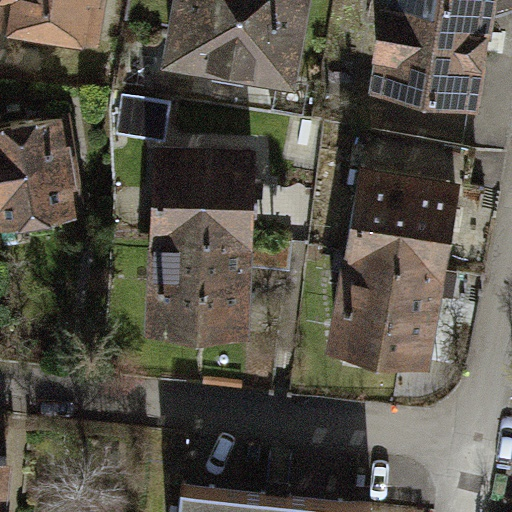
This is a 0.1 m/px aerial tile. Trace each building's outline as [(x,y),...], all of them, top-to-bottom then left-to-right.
[(132,0),(35,0),(29,35),(123,53),(132,0)] [(338,0),(197,0),(185,73),(321,98),(338,0)] [(511,75),(511,0),(407,0),(388,91),(503,116),(511,75)] [(6,130),(0,130),(0,227),(22,225),(25,255),(107,247),(94,104),(5,112),(6,130)] [(287,149),(182,144),(173,336),(278,341),(287,149)] [(486,189),(375,169),(341,353),(453,374),(486,189)] [(0,438),(0,511),(33,511),(36,440),(0,438)] [(372,511),(373,505),(188,487),(185,511),(372,511)]
